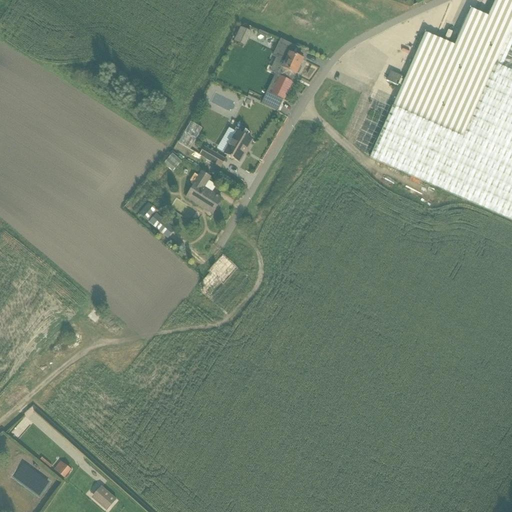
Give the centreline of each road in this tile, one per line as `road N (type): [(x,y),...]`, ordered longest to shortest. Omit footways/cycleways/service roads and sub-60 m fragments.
road 1 (unclassified): [(219,248),(330,64),(364,36),(443,0)]
road 2 (residential): [(0,426),(94,339)]
